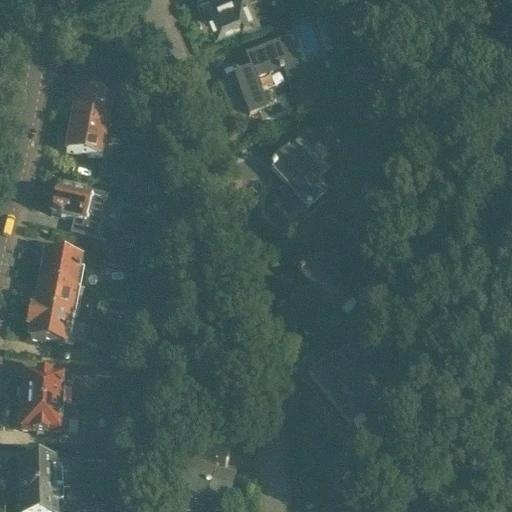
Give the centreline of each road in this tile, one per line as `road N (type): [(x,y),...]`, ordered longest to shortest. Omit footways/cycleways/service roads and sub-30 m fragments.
road 1 (residential): [(275,511),(267,388),(243,253),(207,135),(152,0)]
road 2 (tertiary): [(0,235),(40,0)]
